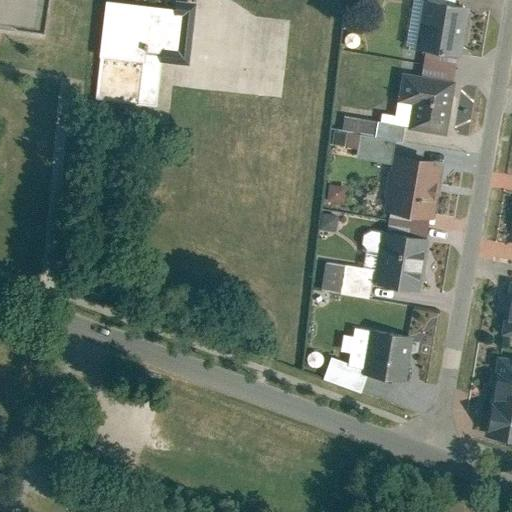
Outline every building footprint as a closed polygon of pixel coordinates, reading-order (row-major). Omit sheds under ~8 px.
[(427,0),(426,7),(453,12),(454,0),(427,0)] [(108,1),(97,98),(158,105),(164,52),(183,54),(188,10),(108,1)] [(415,55),(458,62),(466,14),(453,12),(426,7),(423,7),(415,55)] [(419,82),(453,88),(457,63),(423,57),(419,82)] [(408,134),(444,140),(453,88),(419,82),(400,79),(395,105),(412,108),(408,134)] [(471,120),(472,98),(457,97),(456,119),(471,120)] [(404,132),(344,121),(341,135),(402,146),(404,132)] [(394,145),(358,139),(354,162),(390,169),(394,145)] [(384,216),(431,224),(440,167),(394,159),(384,216)] [(343,191),(327,188),(324,205),(341,207),(343,191)] [(337,218),(321,215),(318,233),(335,236),(337,218)] [(372,289),(418,297),(427,246),(381,238),(372,289)] [(372,274),(325,267),(320,295),(367,303),(372,274)] [(511,286),(508,286),(499,340),(511,341),(511,286)] [(414,310),(412,327),(434,329),(436,312),(414,310)] [(363,379),(403,386),(411,341),(370,335),(363,379)] [(511,363),(497,361),(483,443),(511,448),(511,363)] [(328,362),(321,383),(360,396),(365,381),(362,380),(363,374),(328,362)]
